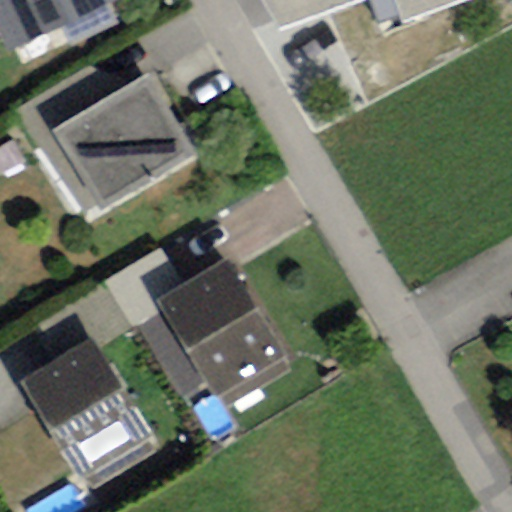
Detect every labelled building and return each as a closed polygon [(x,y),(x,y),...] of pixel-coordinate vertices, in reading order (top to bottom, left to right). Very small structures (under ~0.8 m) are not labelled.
[(108,0),(0,0),(0,3),(17,43),(110,3),(108,0)] [(333,0),(339,17),(388,0),(418,0),(422,12),(458,0),(333,0)] [(68,121),(161,68),(144,38),(51,91),(68,121)] [(145,81),(45,142),(91,217),(191,156),(145,81)] [(253,265),(174,314),(240,421),(319,373),(253,265)] [(112,334),(97,302),(15,340),(30,373),(112,334)] [(117,345),(45,384),(99,483),(171,444),(117,345)]
